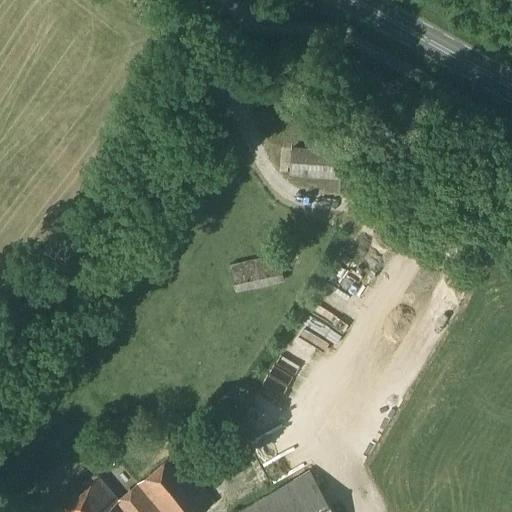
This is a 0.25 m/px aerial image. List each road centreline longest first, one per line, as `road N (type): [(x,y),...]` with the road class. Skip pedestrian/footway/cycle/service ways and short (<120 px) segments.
road 1 (unclassified): [(0,360),(254,0)]
road 2 (primary): [(511,88),(352,0)]
